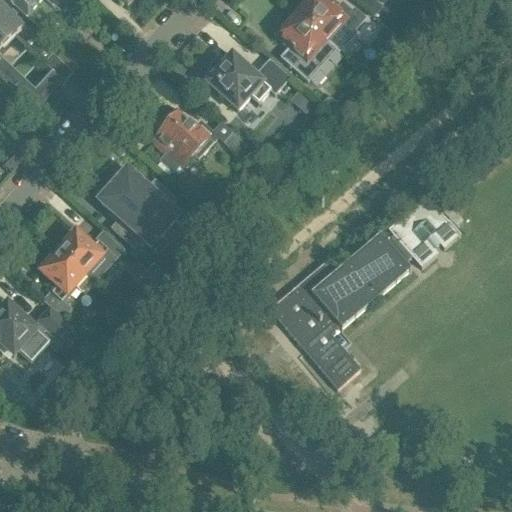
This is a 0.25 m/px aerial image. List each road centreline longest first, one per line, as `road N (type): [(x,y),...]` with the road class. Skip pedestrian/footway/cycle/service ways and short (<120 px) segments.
road 1 (track): [(187,334),(511,47)]
road 2 (residential): [(0,215),(192,0)]
road 3 (residential): [(231,511),(48,452)]
road 4 (residential): [(48,452),(187,334)]
